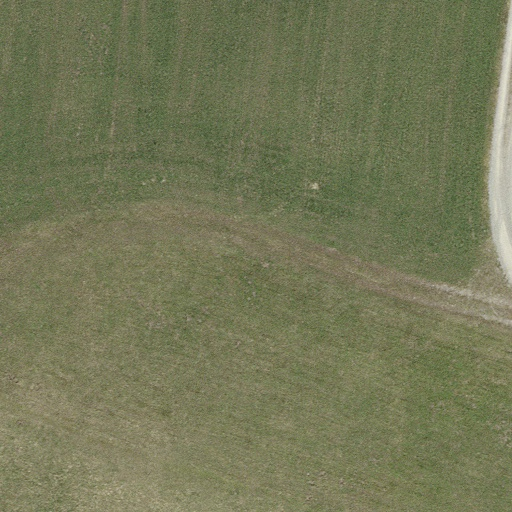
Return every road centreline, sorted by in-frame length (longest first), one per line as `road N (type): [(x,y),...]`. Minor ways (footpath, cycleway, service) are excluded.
road 1 (track): [(511,316),(482,316),(196,217),(131,206),(46,235),(0,266)]
road 2 (track): [(511,250),(503,146),(511,93)]
